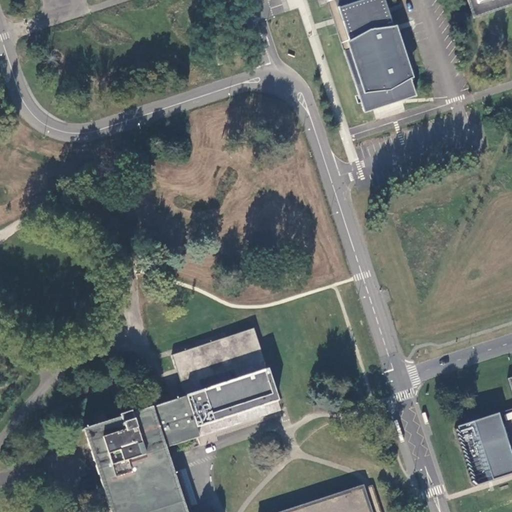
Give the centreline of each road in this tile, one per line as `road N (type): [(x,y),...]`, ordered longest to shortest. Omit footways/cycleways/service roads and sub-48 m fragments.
road 1 (tertiary): [(0,35),(27,107),(68,130),(274,80)]
road 2 (tertiary): [(274,80),(299,95),(311,117),(397,379)]
road 3 (tertiary): [(397,379),(441,511)]
